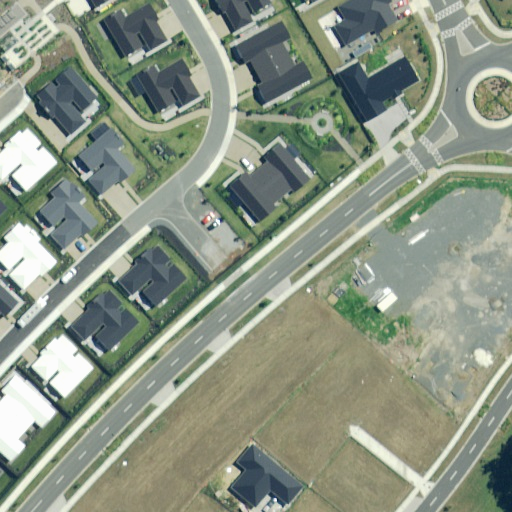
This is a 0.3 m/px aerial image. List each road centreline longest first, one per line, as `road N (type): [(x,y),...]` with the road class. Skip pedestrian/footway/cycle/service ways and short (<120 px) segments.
road 1 (tertiary): [(466,121),(237,304),(131,404),(35,511)]
road 2 (residential): [(179,0),(213,59),(223,113),(212,150),(165,200)]
road 3 (residential): [(165,200),(0,355)]
road 4 (residential): [(424,511),(511,392)]
